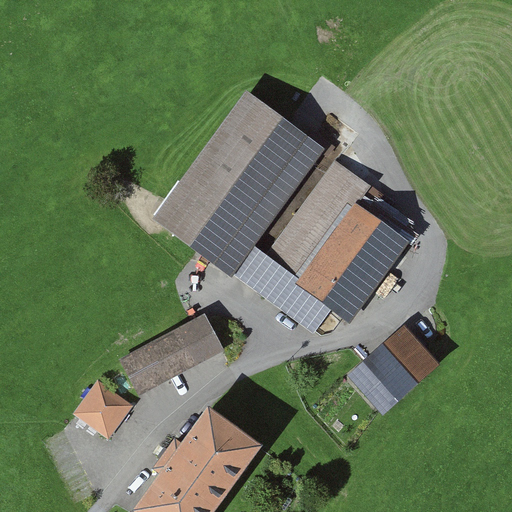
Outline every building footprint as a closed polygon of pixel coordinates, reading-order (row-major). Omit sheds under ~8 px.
[(372,180),(243,83),(144,213),(228,276),(234,268),(309,324),(324,303),(349,322),(410,242),(356,201),(372,180)] [(200,316),(118,356),(138,394),(221,355),(200,316)] [(405,323),(347,367),(382,411),(439,367),(405,323)] [(97,381),(72,415),(106,440),(131,406),(97,381)] [(156,467),(129,504),(139,511),(211,511),(261,446),(204,403),(176,440),(167,433),(147,460),(156,467)]
